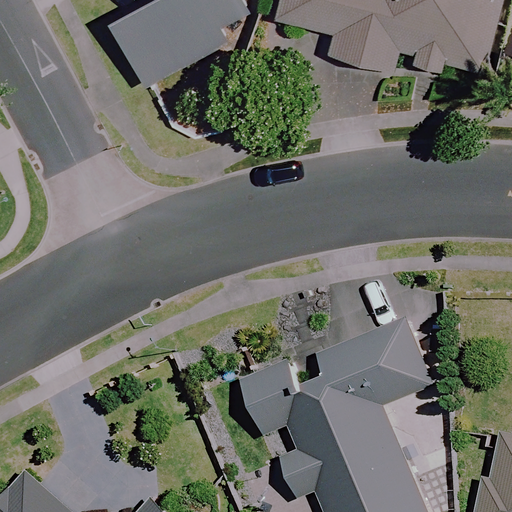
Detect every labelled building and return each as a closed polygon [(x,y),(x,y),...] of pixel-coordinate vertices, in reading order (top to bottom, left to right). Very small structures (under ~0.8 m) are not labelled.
[(148,0),(108,23),(145,87),(225,40),(217,26),(246,10),(240,0),(148,0)] [(445,74),(447,63),(488,72),(502,0),(276,0),(272,19),(332,32),(327,57),(392,70),(396,52),(409,55),(407,67),(445,74)] [(431,389),(410,326),(242,383),(261,438),(290,428),(299,454),(274,462),(291,511),(421,511),(385,405),(431,389)] [(511,511),(511,428),(499,425),(481,511),(511,511)] [(138,511),(72,511),(27,472),(0,502),(0,511),(159,511),(148,502),(138,511)]
